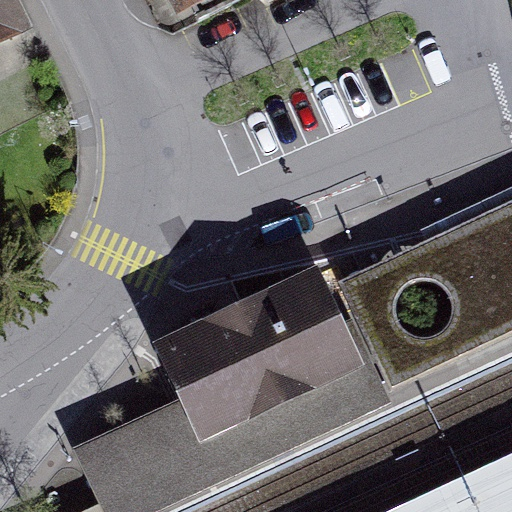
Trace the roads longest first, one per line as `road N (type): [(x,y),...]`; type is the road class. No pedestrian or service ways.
road 1 (residential): [(139,218),(216,211),(483,101)]
road 2 (residential): [(84,0),(136,106),(145,167),(139,218)]
road 3 (residential): [(0,357),(88,300),(139,218)]
